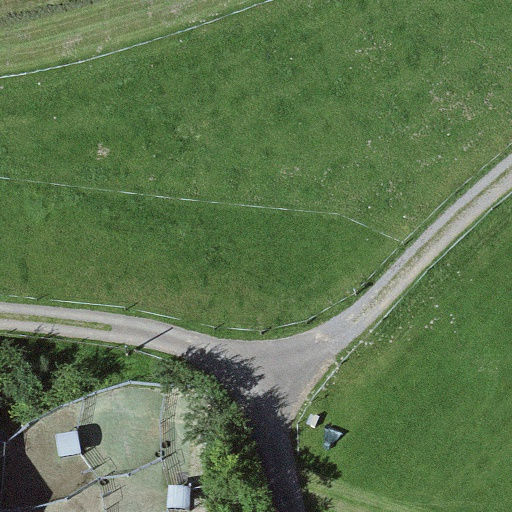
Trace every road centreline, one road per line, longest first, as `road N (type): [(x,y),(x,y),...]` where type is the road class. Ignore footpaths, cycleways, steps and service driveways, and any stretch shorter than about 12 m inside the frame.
road 1 (unclassified): [(307,511),(273,383),(112,332),(0,322)]
road 2 (track): [(511,180),(323,362),(273,383)]
